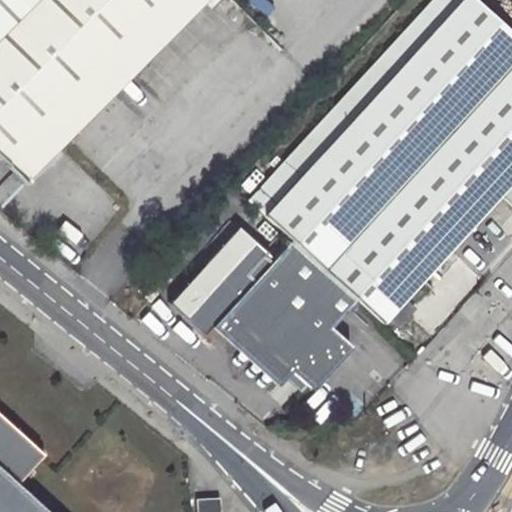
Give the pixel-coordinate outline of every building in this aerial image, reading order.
[(0,0),(0,155),(5,161),(165,0),(0,0)] [(23,179),(200,0),(165,0),(5,161),(23,179)] [(511,34),(474,0),(430,0),(248,200),(288,236),(353,297),(379,321),(511,175),(511,34)] [(511,181),(500,195),(511,205),(511,181)] [(353,297),(288,236),(269,257),(235,225),(166,301),(200,333),(209,322),(224,336),(238,321),(288,367),(310,387),(350,343),(329,324),(353,297)] [(153,263),(132,286),(148,300),(169,278),(153,263)] [(404,297),(388,315),(398,324),(414,307),(404,297)] [(238,321),(224,336),(274,382),(288,367),(238,321)] [(0,511),(47,511),(13,481),(41,451),(0,413),(0,511)] [(216,511),(217,497),(195,499),(195,511),(216,511)]
